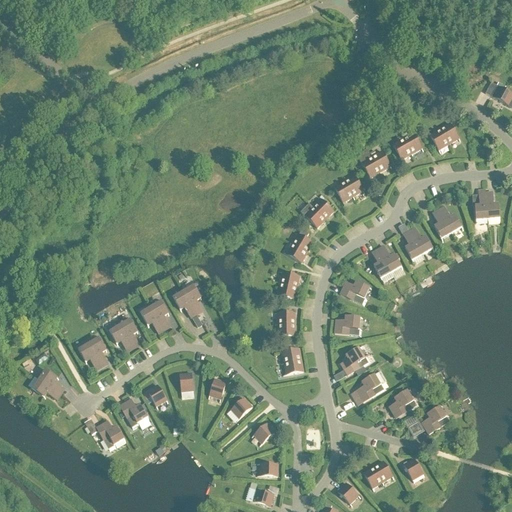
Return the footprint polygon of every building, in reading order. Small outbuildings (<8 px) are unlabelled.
[(511,101),(511,97),(498,90),(491,86),(485,96),(508,109),(511,101)] [(439,132),(448,147),(458,141),(449,126),(439,132)] [(439,132),(429,138),(438,153),(448,147),(439,132)] [(402,142),(411,157),(421,151),(413,136),(402,142)] [(402,142),(392,148),(401,163),(411,157),(402,142)] [(381,154),(371,160),(380,175),(390,169),(381,154)] [(82,161),(76,155),(66,166),(73,172),(82,161)] [(371,160),(361,166),(370,181),(380,175),(371,160)] [(354,178),(344,184),(353,200),(363,194),(354,178)] [(344,184),(334,190),(343,206),(353,200),(344,184)] [(479,209),(474,209),(476,223),(487,222),(485,195),(478,196),(479,199),(479,209)] [(492,195),(485,195),(487,222),(499,221),(498,207),(493,208),(492,198),(492,195)] [(312,210),(325,223),(333,214),(321,202),(312,210)] [(438,213),(451,236),(462,230),(455,218),(450,220),(445,212),(444,209),(438,213)] [(312,210),(304,219),(317,231),(325,223),(312,210)] [(433,219),(438,227),(434,230),(441,242),(451,236),(438,213),(432,216),(434,219),(433,219)] [(409,234),(422,257),(432,252),(425,239),(421,242),(416,234),(414,231),(409,234)] [(403,237),(404,240),(409,249),(405,251),(412,263),(422,257),(409,234),(403,237)] [(292,247),(307,256),(313,246),(297,237),(292,247)] [(292,247),(286,257),(301,266),(307,256),(292,247)] [(377,252),(391,276),(401,269),(394,257),(390,260),(385,252),(383,249),(377,252)] [(373,259),(378,267),(374,269),(381,282),(391,276),(377,252),(371,256),(373,258),(373,259)] [(280,287),(297,291),(299,279),(282,275),(280,287)] [(369,290),(356,285),(354,289),(345,285),(340,297),(353,303),(364,308),(367,302),(364,301),(369,290)] [(189,291),(183,294),(197,317),(202,314),(201,311),(196,303),(200,300),(192,286),(187,288),(189,291)] [(280,287),(277,298),(294,302),(297,291),(280,287)] [(176,295),(171,298),(180,312),(184,310),(189,318),(191,321),(197,317),(183,294),(177,298),(176,295)] [(163,319),(168,316),(159,301),(155,304),(156,307),(150,310),(164,333),(170,330),(168,327),(163,319)] [(143,311),(139,313),(147,328),(152,325),(156,334),(157,334),(158,337),(164,333),(150,310),(145,313),(143,311)] [(295,316),(277,316),(277,328),(295,328),(295,316)] [(336,323),(334,336),(348,338),(361,339),(361,332),(358,332),(360,320),(346,319),(345,324),(336,323)] [(125,325),(119,328),(133,351),(139,348),(137,345),(133,337),(137,334),(128,320),(124,322),(125,325)] [(112,329),(108,332),(116,346),(121,344),(125,352),(126,352),(127,355),(133,351),(119,328),(114,332),(112,329)] [(295,328),(277,328),(277,339),(295,339),(295,328)] [(99,340),(88,346),(102,370),(108,366),(106,363),(101,355),(106,353),(99,340)] [(96,373),(102,370),(88,346),(78,352),(85,365),(89,362),(94,370),(96,373)] [(359,371),(370,365),(366,359),(364,361),(358,351),(346,358),(349,362),(340,367),(347,378),(359,371)] [(299,352),(281,355),(284,366),(301,363),(299,352)] [(301,363),(284,366),(286,378),(303,375),(301,363)] [(40,375),(42,377),(38,382),(61,397),(65,392),(62,390),(54,384),(57,380),(43,371),(40,375)] [(381,384),(385,383),(382,374),(377,375),(381,384)] [(191,376),(179,377),(180,384),(181,395),(193,394),(191,376)] [(380,387),(374,377),(362,385),(364,389),(356,394),(363,405),(375,398),(386,392),(382,386),(380,387)] [(38,382),(32,392),(43,400),(46,396),(54,401),(57,403),(61,397),(38,382)] [(215,382),(209,399),(221,402),(226,386),(215,382)] [(157,388),(147,394),(156,409),(166,403),(157,388)] [(397,405),(389,410),(396,421),(408,414),(418,408),(415,402),(412,403),(406,393),(395,401),(397,405)] [(244,401),(231,413),(239,422),(252,410),(244,401)] [(139,429),(137,426),(147,420),(140,408),(136,411),(131,402),(120,409),(127,421),(133,432),(139,429)] [(445,420),(439,410),(427,417),(430,421),(421,426),(428,437),(440,430),(451,424),(448,418),(445,420)] [(413,421),(408,423),(414,438),(424,434),(420,423),(415,425),(413,421)] [(92,424),(85,428),(92,440),(98,437),(92,424)] [(114,448),(124,442),(117,430),(113,432),(108,424),(96,431),(103,443),(110,454),(116,450),(114,448)] [(267,426),(254,438),(262,447),(275,435),(267,426)] [(414,462),(403,468),(412,483),(422,477),(414,462)] [(373,470),(382,485),(392,480),(383,464),(373,470)] [(260,467),(260,479),(277,480),(278,468),(260,467)] [(373,470),(363,476),(372,491),(382,485),(373,470)] [(346,486),(337,495),(350,507),(358,499),(346,486)] [(256,493),(253,505),(270,510),(273,498),(256,493)]
